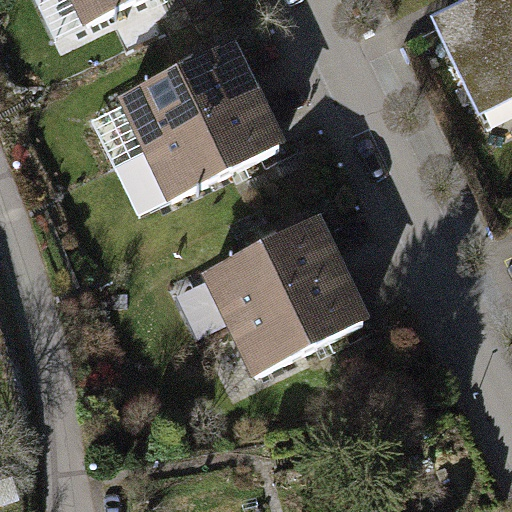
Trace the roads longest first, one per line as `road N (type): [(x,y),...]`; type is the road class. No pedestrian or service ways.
road 1 (residential): [(511,389),(320,0)]
road 2 (residential): [(69,511),(51,361),(0,190)]
